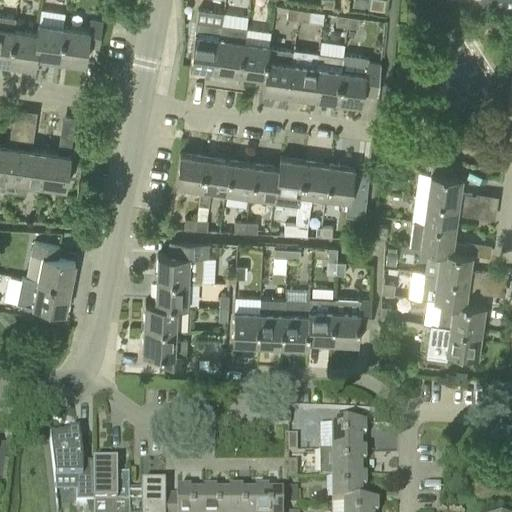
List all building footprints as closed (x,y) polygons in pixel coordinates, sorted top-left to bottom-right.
[(285,18),(296,19),(297,8),(287,7),(285,18)] [(296,19),(321,23),(323,12),(297,8),(296,19)] [(0,60),(8,62),(13,28),(15,17),(0,14),(0,60)] [(334,25),(346,26),(347,16),(336,14),(334,25)] [(346,26),(357,28),(358,17),(347,16),(346,26)] [(86,45),(98,46),(101,21),(89,19),(88,28),(63,25),(58,59),(84,63),(86,45)] [(35,56),(58,59),(63,25),(36,21),(35,31),(33,45),(37,46),(35,56)] [(239,71),(244,40),(246,27),(221,23),(219,36),(214,68),(239,71)] [(33,66),(35,56),(37,46),(33,45),(35,31),(13,28),(8,62),(33,66)] [(189,64),(214,68),(219,36),(193,33),(189,64)] [(239,71),(263,75),(266,58),(268,44),(244,40),(239,71)] [(312,97),(335,100),(343,56),(318,52),(316,65),(312,97)] [(361,104),(362,91),(377,93),(379,62),(368,60),(369,57),(343,53),(343,56),(335,100),(361,104)] [(261,89),(286,93),(291,61),(266,58),(263,75),(261,89)] [(286,93),(312,97),(316,65),(291,61),(286,93)] [(8,140),(20,141),(21,131),(10,129),(8,140)] [(20,141),(31,143),(33,132),(21,131),(20,141)] [(57,146),(70,148),(71,138),(59,136),(57,146)] [(0,177),(13,180),(18,147),(0,144),(0,177)] [(13,180),(39,183),(44,150),(18,147),(13,180)] [(44,150),(39,183),(64,187),(69,154),(44,150)] [(173,185),(199,188),(204,157),(178,153),(173,185)] [(274,201),(298,205),(304,159),(279,155),(277,167),(275,189),(274,199),(274,201)] [(200,189),(198,203),(208,205),(210,190),(224,192),(228,160),(204,157),(199,188),(200,189)] [(304,159),(298,205),(310,206),(312,194),(324,196),(329,163),(304,159)] [(224,192),(249,196),(253,164),(228,160),(224,192)] [(324,196),(349,200),(354,166),(329,163),(324,196)] [(249,196),(274,199),(275,189),(277,167),(253,164),(249,196)] [(425,198),(474,205),(475,194),(459,192),(461,176),(429,171),(425,198)] [(422,221),(454,225),(456,213),(472,215),(474,205),(425,198),(422,221)] [(184,228),(195,229),(196,218),(184,218),(184,228)] [(207,219),(196,218),(195,229),(207,229),(207,219)] [(233,231),(244,232),(245,221),(233,220),(233,231)] [(438,248),(467,252),(468,243),(452,241),(454,225),(422,221),(414,220),(410,245),(419,246),(418,247),(427,248),(438,250),(438,248)] [(244,232),(256,232),(256,221),(245,221),(244,232)] [(284,233),(295,234),(296,224),(285,223),(284,233)] [(296,224),(295,234),(307,235),(307,224),(296,224)] [(376,236),(386,238),(387,226),(378,224),(376,236)] [(319,236),(331,236),(331,226),(320,225),(319,236)] [(35,280),(69,286),(74,261),(56,257),(58,246),(32,241),(30,253),(40,255),(35,280)] [(155,277),(201,280),(202,257),(207,257),(208,243),(168,241),(167,254),(156,253),(155,277)] [(327,260),(335,261),(336,248),(327,247),(327,260)] [(273,256),(286,257),(286,248),(273,248),(273,256)] [(286,257),(299,258),(299,249),(286,248),(286,257)] [(434,274),(483,281),(485,271),(468,269),(471,253),(467,252),(438,248),(438,250),(427,248),(424,272),(435,273),(434,274)] [(335,274),(343,274),(344,261),(335,261),(335,274)] [(234,277),(243,278),(244,265),(235,264),(234,277)] [(451,300),(464,302),(465,290),(482,292),(483,281),(434,274),(431,300),(451,302),(451,300)] [(153,303),(187,304),(187,280),(201,281),(201,280),(155,277),(153,303)] [(20,301),(18,314),(44,319),(46,308),(64,311),(69,286),(35,280),(31,303),(20,301)] [(382,292),(393,294),(395,283),(383,281),(382,292)] [(218,307),(227,307),(228,294),(219,294),(218,307)] [(358,325),(369,325),(370,298),(358,297),(358,299),(334,298),(333,309),(331,341),(357,343),(358,325)] [(448,324),(480,329),(484,305),(464,302),(451,300),(451,302),(448,324)] [(175,329),(175,326),(176,306),(186,306),(187,304),(153,303),(144,302),(143,327),(175,329)] [(380,317),(390,318),(391,306),(380,306),(380,317)] [(218,320),(227,320),(227,307),(218,307),(218,320)] [(308,340),(331,341),(333,309),(307,307),(307,312),(306,328),(309,328),(308,340)] [(231,342),(257,343),(258,310),(233,309),(231,342)] [(257,343),(281,344),(283,311),(258,310),(257,343)] [(307,345),(308,340),(309,328),(306,328),(307,312),(283,311),(281,344),(307,345)] [(379,328),(390,329),(390,318),(380,317),(379,328)] [(480,329),(448,324),(444,351),(476,356),(480,329)] [(185,367),(186,355),(185,355),(186,339),(175,339),(175,329),(143,327),(142,354),(160,355),(159,366),(185,367)] [(330,453),(359,453),(359,440),(363,440),(363,427),(329,427),(330,453)] [(75,504),(92,504),(91,464),(81,464),(77,434),(66,435),(66,439),(48,441),(53,480),(75,480),(75,504)] [(287,454),(295,454),(295,437),(287,437),(287,454)] [(330,479),(359,479),(359,466),(363,466),(363,453),(359,453),(330,453),(330,479)] [(287,480),(295,480),(296,463),(287,463),(287,480)] [(128,504),(128,497),(128,476),(116,476),(115,464),(91,464),(92,504),(128,504)] [(330,508),(360,505),(359,492),(364,492),(364,479),(359,479),(330,479),(330,508)] [(163,511),(164,497),(164,487),(140,487),(140,496),(128,497),(128,504),(127,511),(163,511)] [(287,507),(296,506),(296,490),(287,490),(287,507)] [(201,511),(202,497),(189,497),(189,492),(176,492),(176,497),(164,497),(163,511),(201,511)] [(201,511),(227,511),(228,497),(215,497),(215,492),(202,492),(202,497),(201,511)] [(228,497),(227,511),(253,511),(254,496),(241,496),(241,492),(228,492),(228,497)] [(281,511),(281,496),(267,496),(267,492),(254,492),(254,496),(253,511),(281,511)]
